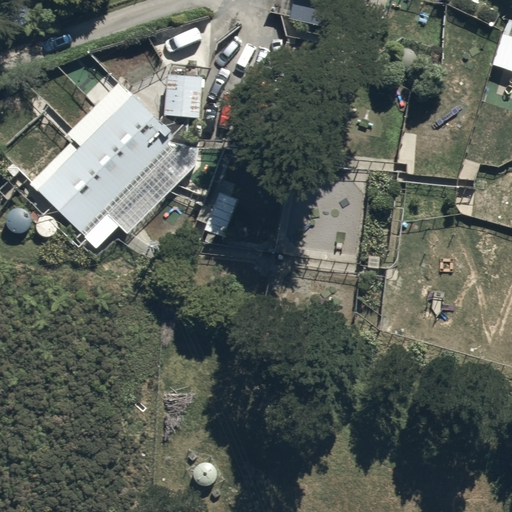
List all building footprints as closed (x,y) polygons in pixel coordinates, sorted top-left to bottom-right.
[(297,0),(298,0),(366,16),(369,0),(297,0)] [(331,12),(297,4),(292,22),(327,30),(331,12)] [(203,123),(208,80),(170,76),(166,119),(203,123)] [(174,134),(134,96),(40,192),(99,251),(121,228),(129,237),(201,167),(203,150),(172,143),(176,139),(173,135),(174,134)] [(42,116),(27,130),(43,146),(57,133),(42,116)] [(417,131),(404,129),(399,164),(413,166),(417,131)] [(395,159),(358,156),(356,169),(394,173),(395,159)] [(246,203),(225,194),(208,234),(229,243),(246,203)] [(303,194),(294,267),(356,275),(364,201),(303,194)]
